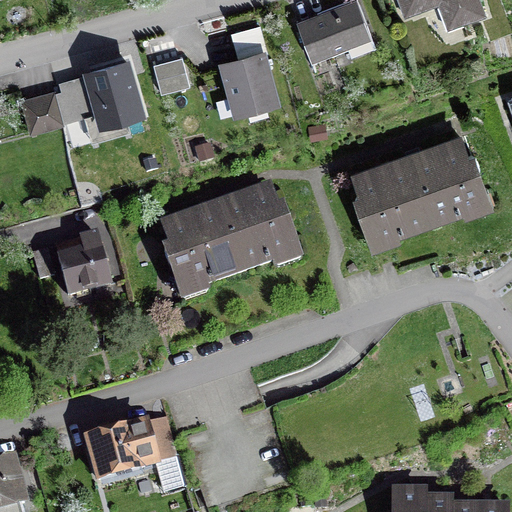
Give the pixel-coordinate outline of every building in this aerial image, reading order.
[(348,0),(334,5),(296,19),(311,61),(332,53),(337,66),(353,60),(352,56),(376,48),(358,0),(348,0)] [(397,0),(404,16),(422,9),(432,33),(446,28),(447,29),(487,14),(482,0),(397,0)] [(237,54),(218,60),(228,97),(217,100),(221,117),(233,114),(233,115),(282,102),(261,24),(231,32),(237,54)] [(127,119),(146,114),(130,55),(82,68),(84,74),(94,112),(98,127),(127,119)] [(190,86),(183,56),(153,63),(160,93),(190,86)] [(64,122),(84,116),(84,114),(94,112),(84,74),(59,81),(61,90),(55,91),(64,122)] [(55,91),(55,89),(20,99),(30,133),(64,124),(64,122),(55,91)] [(131,131),(127,119),(98,127),(94,112),(84,114),(84,116),(91,142),(131,131)] [(326,138),(324,123),(309,125),(311,140),(326,138)] [(494,205),(474,150),(470,152),(462,129),(402,150),(350,169),(358,191),(352,193),(372,248),(400,238),(399,234),(464,211),(465,215),(494,205)] [(211,142),(195,147),(199,163),(215,158),(211,142)] [(143,161),(146,172),(159,168),(155,157),(143,161)] [(275,268),(304,258),(285,203),(278,205),(271,183),(220,201),(160,221),(167,243),(161,245),(181,301),(211,290),(210,286),(273,264),(275,268)] [(69,298),(113,287),(98,231),(79,236),(82,247),(72,249),(70,240),(64,241),(54,244),(69,298)] [(40,280),(55,275),(47,248),(32,253),(40,280)] [(96,483),(162,465),(161,462),(178,457),(167,417),(150,422),(149,418),(127,424),(83,436),(96,483)] [(16,454),(0,458),(0,511),(24,511),(23,506),(30,504),(16,454)] [(454,502),(454,494),(433,494),(428,494),(428,486),(413,487),(391,487),(391,511),(509,511),(510,502),(487,502),(458,502),(454,502)]
